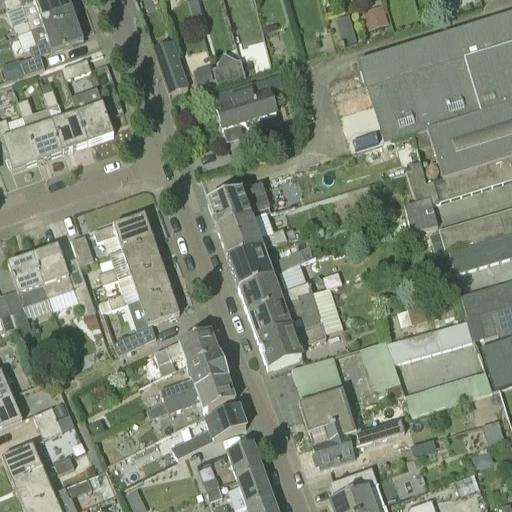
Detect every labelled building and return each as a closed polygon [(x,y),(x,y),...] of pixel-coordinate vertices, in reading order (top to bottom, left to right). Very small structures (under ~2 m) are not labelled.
[(6,17),(21,11),(51,0),(16,0),(2,5),(6,17)] [(15,41),(30,36),(74,20),(67,0),(51,0),(21,11),(26,24),(11,30),(15,41)] [(362,16),(368,35),(389,28),(383,10),(362,16)] [(511,17),(357,67),(365,95),(334,105),(352,160),(413,141),(416,155),(431,151),(442,183),(444,183),(454,179),(465,176),(475,173),(486,170),(496,166),(507,163),(511,161),(511,17)] [(357,49),(357,48),(349,19),(335,23),(343,53),(357,49)] [(24,80),(44,73),(40,60),(83,45),(74,20),(30,36),(35,50),(29,52),(31,62),(19,66),(24,80)] [(169,100),(188,93),(174,57),(155,64),(169,100)] [(91,76),(86,65),(86,64),(60,74),(64,86),(91,76)] [(217,91),(245,82),(240,65),(237,65),(216,72),(212,73),(217,91)] [(282,82),(291,79),(297,77),(294,68),(279,73),(282,82)] [(192,76),(196,91),(213,85),(208,71),(192,76)] [(284,101),(278,81),(218,99),(220,104),(213,106),(222,135),(246,128),(247,133),(262,128),(261,123),(275,119),(271,105),(284,101)] [(41,90),(43,97),(52,94),(49,87),(41,90)] [(76,117),(88,149),(113,140),(97,93),(71,102),(76,117)] [(62,158),(88,149),(76,117),(62,122),(53,95),(42,99),(47,114),(62,158)] [(36,167),(62,158),(47,114),(33,119),(27,103),(16,107),(21,123),(28,143),(36,167)] [(12,176),(36,167),(28,143),(21,123),(7,127),(6,124),(0,126),(0,144),(1,144),(12,176)] [(297,126),(281,130),(284,143),(300,140),(297,126)] [(503,187),(511,184),(511,180),(507,163),(496,166),(503,187)] [(492,190),(503,187),(496,166),(486,170),(492,190)] [(415,207),(418,206),(430,203),(432,209),(435,208),(440,207),(433,186),(426,188),(420,167),(409,170),(410,174),(405,176),(415,207)] [(482,194),(492,190),(486,170),(475,173),(482,194)] [(471,197),(482,194),(475,173),(465,176),(471,197)] [(461,200),(471,197),(465,176),(454,179),(461,200)] [(450,203),(461,200),(454,179),(444,183),(450,203)] [(440,207),(450,203),(444,183),(442,183),(433,186),(440,207)] [(251,192),(206,206),(216,234),(252,223),(252,222),(251,219),(259,216),(251,192)] [(414,236),(437,230),(430,204),(407,211),(414,236)] [(511,237),(511,221),(510,213),(498,217),(505,240),(511,237)] [(504,240),(505,240),(498,217),(487,220),(494,243),(504,240)] [(216,234),(227,264),(263,254),(296,243),(293,233),(283,236),(283,234),(273,238),(266,219),(252,222),(252,223),(216,234)] [(121,256),(153,244),(144,220),(93,238),(97,248),(116,242),(121,256)] [(493,243),(494,243),(487,220),(476,223),(482,246),(493,243)] [(482,247),(482,246),(476,223),(464,227),(471,248),(472,248),(472,249),(482,247)] [(470,248),(471,248),(464,227),(453,230),(459,252),(470,248)] [(459,252),(453,230),(442,233),(448,255),(459,252)] [(444,256),(448,255),(442,233),(438,234),(438,236),(429,238),(435,258),(444,255),(444,256)] [(493,243),(500,265),(511,262),(504,240),(494,243),(493,243)] [(70,246),(79,271),(93,266),(84,241),(70,246)] [(482,247),(488,269),(500,265),(493,243),(482,246),(482,247)] [(140,277),(161,270),(153,244),(121,256),(109,260),(113,274),(99,279),(102,290),(116,286),(140,277)] [(477,273),(489,270),(488,269),(482,247),(472,249),(472,248),(471,248),(470,248),(477,273)] [(466,276),(477,273),(470,248),(459,252),(466,276)] [(73,295),(64,267),(58,250),(32,260),(47,304),(73,295)] [(455,280),(466,276),(459,252),(448,255),(455,280)] [(263,254),(227,264),(238,294),(278,280),(305,267),(315,263),(311,255),(302,260),(299,255),(269,269),(263,254)] [(7,268),(22,313),(23,313),(47,304),(32,260),(7,268)] [(122,311),(170,294),(161,270),(140,277),(116,286),(121,299),(99,308),(102,318),(122,311)] [(281,309),(312,299),(308,287),(284,296),(278,280),(238,294),(247,321),(281,309)] [(501,313),(511,309),(506,287),(494,290),(501,313)] [(490,316),(501,313),(494,290),(483,293),(490,316)] [(73,295),(75,300),(82,321),(95,316),(86,291),(73,295)] [(478,320),(490,316),(483,293),(472,296),(478,320)] [(156,343),(151,330),(179,320),(170,294),(122,311),(127,310),(136,337),(112,349),(118,361),(156,343)] [(466,323),(478,320),(472,296),(460,300),(466,323)] [(292,340),(321,330),(322,329),(320,324),(312,299),(281,309),(247,321),(257,346),(290,334),(292,340)] [(411,330),(427,325),(423,310),(407,314),(411,330)] [(511,310),(478,320),(466,323),(467,325),(473,346),(484,343),(497,339),(511,334),(511,310)] [(23,313),(22,313),(10,317),(17,338),(20,346),(33,341),(23,313)] [(0,326),(5,342),(17,338),(10,317),(0,320),(0,326)] [(87,332),(98,328),(94,317),(83,321),(87,332)] [(457,328),(463,349),(473,346),(467,325),(457,328)] [(453,352),(463,349),(457,328),(447,331),(453,352)] [(267,375),(286,368),(303,361),(300,352),(326,344),(322,329),(321,330),(292,340),(290,334),(257,346),(267,375)] [(443,355),(453,352),(447,331),(437,334),(443,355)] [(433,358),(443,355),(437,334),(427,337),(433,358)] [(186,371),(219,359),(218,359),(209,337),(177,348),(177,349),(154,359),(157,371),(161,381),(175,376),(170,364),(181,360),(186,371)] [(423,360),(433,358),(427,337),(417,340),(423,360)] [(413,363),(423,360),(417,340),(407,342),(413,363)] [(511,341),(480,353),(494,394),(511,388),(511,341)] [(403,366),(413,363),(407,342),(397,345),(403,366)] [(359,354),(363,365),(389,356),(386,348),(385,345),(359,354)] [(393,369),(403,366),(397,345),(386,348),(389,356),(392,366),(393,369)] [(363,365),(366,375),(392,366),(389,356),(363,365)] [(171,403),(226,384),(228,383),(219,359),(186,371),(186,372),(177,375),(181,387),(159,395),(163,407),(171,403)] [(312,368),(316,379),(336,372),(333,361),(312,368)] [(366,375),(370,386),(396,377),(393,369),(392,366),(366,375)] [(291,375),(295,385),(316,379),(312,368),(310,368),(291,375)] [(316,379),(319,389),(340,383),(336,372),(316,379)] [(0,405),(11,401),(0,376),(0,405)] [(474,380),(481,400),(492,396),(486,376),(474,380)] [(295,385),(298,396),(319,389),(316,379),(295,385)] [(469,404),(481,400),(474,380),(463,383),(469,404)] [(340,383),(319,389),(322,400),(343,393),(340,383)] [(457,407),(469,404),(463,383),(451,387),(457,407)] [(199,408),(202,418),(235,406),(226,384),(171,403),(163,407),(167,418),(168,419),(199,408)] [(400,387),(376,396),(379,407),(404,400),(400,387)] [(446,411),(457,407),(451,387),(439,390),(446,411)] [(298,396),(302,406),(322,400),(319,389),(298,396)] [(109,407),(100,390),(91,395),(99,412),(109,407)] [(434,414),(446,411),(439,390),(428,394),(434,414)] [(313,451),(357,438),(361,437),(356,422),(351,423),(342,395),(343,393),(322,400),(302,406),(299,407),(313,451)] [(422,418),(434,414),(428,394),(416,398),(422,418)] [(411,422),(422,418),(416,398),(404,401),(411,422)] [(0,434),(22,426),(11,401),(0,405),(0,434)] [(52,412),(57,422),(67,418),(62,408),(52,412)] [(57,425),(58,424),(57,422),(52,412),(32,420),(37,433),(57,425)] [(176,466),(207,451),(246,433),(238,412),(204,426),(208,436),(171,452),(176,466)] [(58,424),(57,425),(62,436),(73,430),(69,420),(58,424)] [(89,429),(93,441),(105,436),(100,424),(89,429)] [(62,436),(57,425),(37,433),(43,445),(62,436)] [(320,474),(354,462),(351,453),(404,437),(401,425),(386,430),(365,436),(361,437),(357,438),(313,451),(313,452),(312,452),(320,474)] [(484,441),(502,436),(499,426),(481,431),(484,441)] [(496,450),(499,461),(511,457),(511,453),(510,446),(496,450)] [(235,486),(262,476),(252,449),(225,458),(235,486)] [(12,488),(43,474),(32,450),(1,463),(12,488)] [(69,463),(53,469),(58,480),(73,473),(69,463)] [(333,511),(381,511),(386,510),(384,510),(371,473),(329,488),(334,503),(331,505),(333,511)] [(22,511),(53,498),(43,474),(12,488),(22,511)] [(244,511),(245,511),(272,502),(262,476),(235,486),(238,492),(227,496),(232,511),(244,511)] [(460,501),(479,494),(474,479),(454,486),(460,501)] [(97,482),(88,485),(91,492),(100,489),(97,482)] [(206,497),(217,491),(219,491),(216,482),(202,486),(206,497)] [(217,491),(206,497),(210,507),(222,503),(217,491)] [(74,511),(70,503),(69,504),(65,493),(53,498),(22,511),(21,511),(74,511)] [(244,511),(275,511),(272,502),(245,511),(244,511)]
